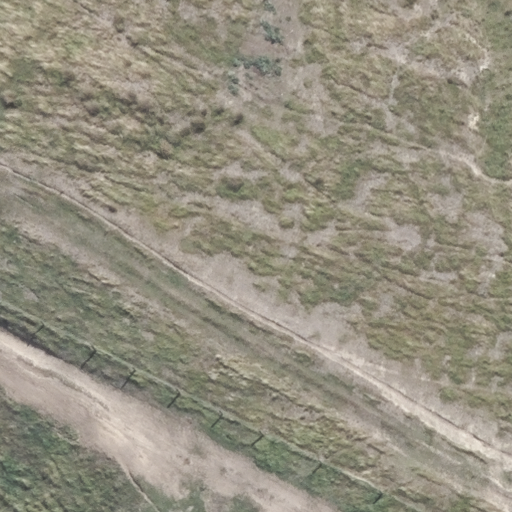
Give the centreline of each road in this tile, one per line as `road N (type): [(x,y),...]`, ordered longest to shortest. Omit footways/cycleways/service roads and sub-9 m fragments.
road 1 (track): [(0,179),(511,463)]
road 2 (track): [(0,359),(149,435),(177,511)]
